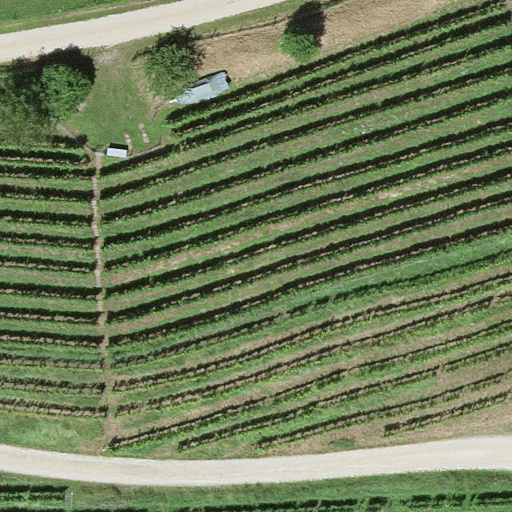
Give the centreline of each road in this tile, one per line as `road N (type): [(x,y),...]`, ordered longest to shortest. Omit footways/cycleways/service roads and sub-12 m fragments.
road 1 (track): [(511,445),(285,467),(80,467),(0,454)]
road 2 (track): [(0,46),(271,0)]
